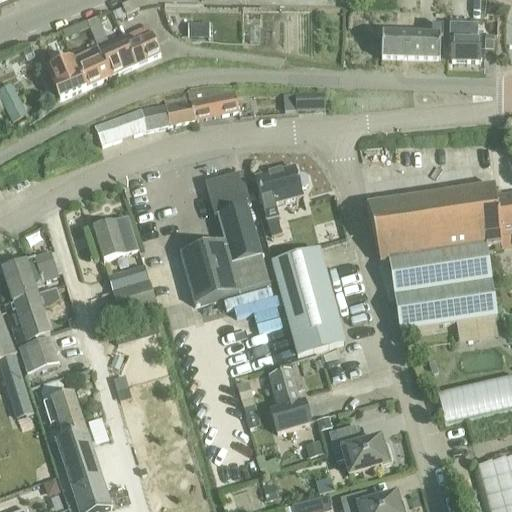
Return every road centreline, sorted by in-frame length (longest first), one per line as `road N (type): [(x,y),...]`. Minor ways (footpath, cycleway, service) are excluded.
road 1 (residential): [(0,161),(179,80),(511,89)]
road 2 (residential): [(437,511),(329,128)]
road 3 (tertiary): [(0,230),(140,157),(203,140),(329,128)]
road 4 (tertiary): [(329,128),(474,114),(511,102)]
